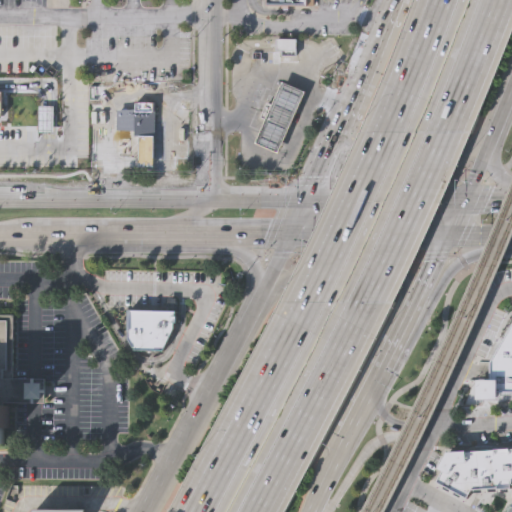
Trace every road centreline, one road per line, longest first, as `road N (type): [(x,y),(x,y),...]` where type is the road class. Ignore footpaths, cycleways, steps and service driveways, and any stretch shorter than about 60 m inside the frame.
road 1 (secondary): [(375,372),(511,77)]
road 2 (secondary): [(308,196),(0,198)]
road 3 (secondary): [(0,233),(290,235)]
road 4 (motorway): [(422,98),(313,333)]
road 5 (motorway): [(408,92),(300,325)]
road 6 (motorway): [(352,323),(450,110)]
road 7 (motorway): [(334,314),(431,101)]
road 8 (motorway): [(229,511),(334,314)]
road 9 (motorway): [(252,511),(352,323)]
road 10 (motorway): [(313,333),(218,511)]
road 11 (residential): [(202,197),(203,0)]
road 12 (secondary): [(375,372),(460,259),(511,241)]
road 13 (secondary): [(344,114),(353,149),(399,170),(466,152),(492,124)]
road 14 (motorway): [(300,325),(214,474)]
road 15 (secondary): [(406,309),(401,278),(362,248),(318,246),(279,257)]
road 16 (secondary): [(290,235),(443,234)]
road 17 (secondary): [(461,197),(308,196)]
road 18 (secondary): [(201,233),(230,243),(252,263),(254,283),(235,342)]
road 19 (secondary): [(206,395),(140,511)]
